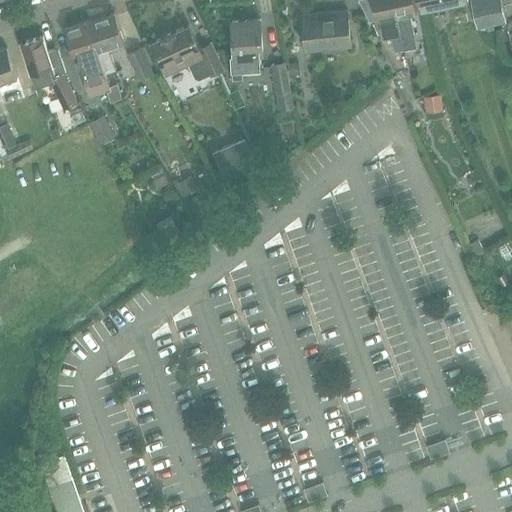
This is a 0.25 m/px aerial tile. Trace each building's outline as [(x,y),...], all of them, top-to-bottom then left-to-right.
[(404,45),(394,0),(358,0),(367,22),(380,19),(384,39),(392,37),(395,51),(405,49),(404,45)] [(414,0),(394,0),(404,45),(405,49),(418,46),(410,13),(417,12),(414,0)] [(418,0),(421,11),(468,0),(418,0)] [(506,20),(501,0),(471,0),(477,27),(506,20)] [(302,15),(304,34),(306,51),(351,47),(347,10),(302,15)] [(115,12),(89,21),(107,75),(117,72),(109,46),(124,41),(115,12)] [(232,53),(231,53),(233,79),(243,78),(243,68),(261,67),(260,53),(262,52),(262,53),(263,53),(260,20),(232,22),(235,53),(232,53)] [(107,75),(89,21),(65,29),(75,58),(76,58),(84,84),(107,76),(107,75)] [(189,26),(152,42),(166,75),(188,64),(195,78),(199,80),(210,74),(210,75),(223,69),(211,43),(199,48),(189,26)] [(35,88),(51,83),(59,99),(60,99),(64,108),(77,102),(64,73),(67,72),(59,48),(48,51),(43,36),(21,43),(35,88)] [(127,51),(139,78),(153,73),(141,46),(127,51)] [(0,83),(18,78),(7,48),(0,50),(0,83)] [(305,49),(287,53),(296,95),(314,91),(305,49)] [(272,64),(277,92),(280,108),(293,106),(285,62),(272,64)] [(441,105),(458,103),(456,85),(438,87),(441,105)] [(104,115),(91,122),(100,141),(114,135),(104,115)] [(254,168),(252,163),(254,162),(245,139),(215,152),(224,174),(243,166),(244,167),(246,172),(254,168)] [(0,269),(0,283),(17,317),(45,302),(39,290),(66,275),(49,243),(0,269)] [(440,354),(431,356),(448,417),(464,413),(471,438),(498,430),(487,393),(466,399),(450,341),(438,345),(440,354)] [(66,454),(41,462),(49,486),(57,511),(85,511),(74,477),(66,454)]
